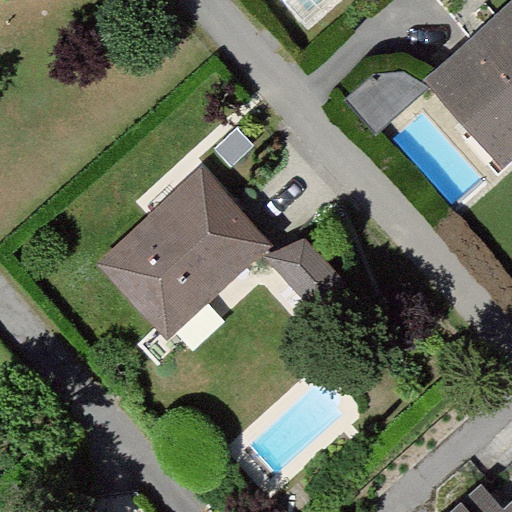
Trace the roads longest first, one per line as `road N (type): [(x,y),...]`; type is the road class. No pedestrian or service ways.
road 1 (residential): [(201,0),(511,351)]
road 2 (residential): [(0,298),(187,511)]
